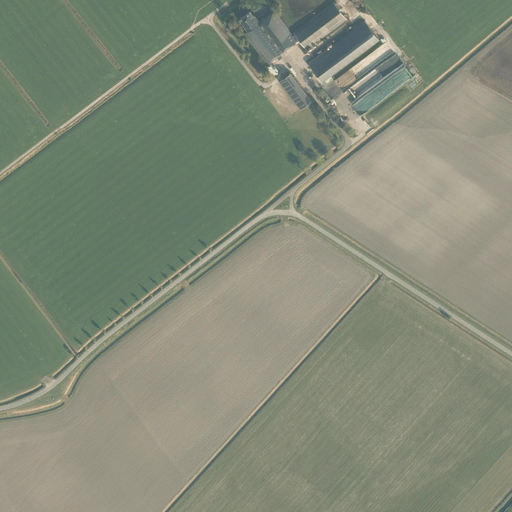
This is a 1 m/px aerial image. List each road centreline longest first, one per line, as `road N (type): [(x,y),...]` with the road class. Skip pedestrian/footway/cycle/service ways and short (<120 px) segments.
road 1 (tertiary): [(0,409),(46,391),(259,218)]
road 2 (tertiary): [(511,356),(291,213)]
